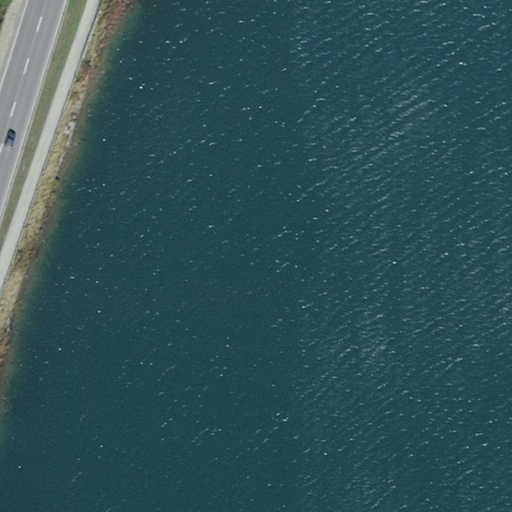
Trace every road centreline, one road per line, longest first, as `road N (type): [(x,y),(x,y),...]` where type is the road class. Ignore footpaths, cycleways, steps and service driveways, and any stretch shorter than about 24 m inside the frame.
road 1 (track): [(0,279),(92,0)]
road 2 (primary): [(0,149),(46,0)]
